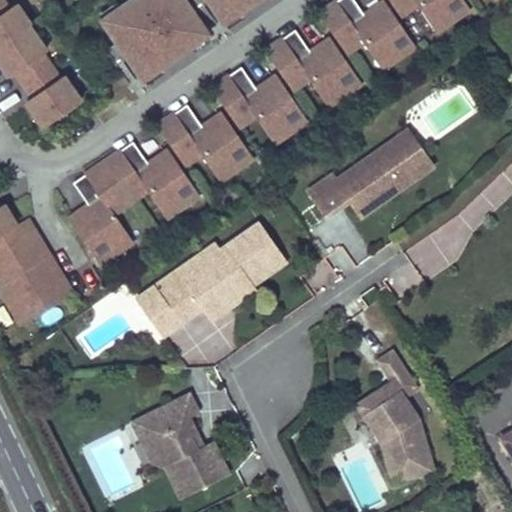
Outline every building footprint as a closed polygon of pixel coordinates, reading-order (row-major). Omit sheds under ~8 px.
[(19,1),(12,6),(7,0),(0,0),(0,52),(13,72),(20,69),(37,94),(31,97),(48,123),(84,98),(67,73),(63,75),(46,50),(50,48),(32,22),(34,21),(19,1)] [(190,0),(130,0),(123,5),(124,8),(108,19),(121,38),(132,54),(147,75),(211,31),(197,9),(190,0)] [(190,0),(197,9),(210,0),(190,0)] [(255,0),(215,0),(228,19),(255,0)] [(360,0),(335,0),(323,9),(350,49),(367,37),(379,54),(395,43),(400,50),(417,38),(390,0),(382,0),(368,10),(360,0)] [(420,0),(421,0),(433,16),(449,5),(455,12),(471,1),(469,0),(396,0),(404,11),(420,0)] [(433,16),(440,28),(473,4),(471,1),(455,12),(449,5),(433,16)] [(422,38),(432,34),(421,7),(411,12),(422,38)] [(313,74),(325,91),(342,80),(346,87),(363,75),(334,34),(314,48),(299,26),(269,46),(297,86),(313,74)] [(132,54),(121,38),(110,46),(121,62),(127,58),(132,54)] [(379,54),(386,65),(419,42),(417,38),(400,50),(395,43),(379,54)] [(245,63),(215,83),(243,123),(260,112),(271,129),(288,117),(293,125),(309,113),(280,71),(261,85),(245,63)] [(332,101),(365,79),(363,75),(346,87),(342,80),(325,91),(332,101)] [(205,149),(217,166),(234,154),(239,162),(254,150),(226,109),(206,123),(191,101),(161,121),(189,161),(205,149)] [(311,117),(309,113),(293,125),(288,117),(271,129),(278,139),(311,117)] [(436,169),(410,132),(398,140),(424,177),(436,169)] [(137,138),(77,179),(92,202),(72,215),(102,257),(118,245),(113,239),(130,227),(118,210),(151,187),(163,203),(180,192),(184,199),(201,188),(172,146),(152,160),(137,138)] [(364,219),(424,177),(398,140),(338,181),(335,175),(310,192),(329,219),(353,203),(364,219)] [(430,282),(511,194),(511,147),(407,260),(430,282)] [(217,166),(225,176),(257,154),(254,150),(239,162),(234,154),(217,166)] [(163,203),(171,214),(203,191),(201,188),(184,199),(180,192),(163,203)] [(2,205),(0,201),(0,278),(19,310),(30,304),(37,314),(78,291),(31,215),(21,222),(8,201),(2,205)] [(252,289),(289,264),(262,225),(221,253),(180,281),(202,313),(215,331),(231,320),(226,312),(255,293),(252,289)] [(118,245),(102,257),(104,260),(137,237),(130,227),(113,239),(118,245)] [(176,275),(180,281),(221,253),(216,246),(176,275)] [(343,247),(329,255),(340,275),(354,267),(343,247)] [(324,289),(338,272),(324,261),(310,278),(324,289)] [(395,294),(420,287),(414,264),(389,271),(395,294)] [(176,275),(155,289),(181,327),(202,313),(180,281),(176,275)] [(181,327),(155,289),(136,302),(162,340),(181,327)] [(226,312),(231,320),(260,300),(255,293),(226,312)] [(19,310),(26,321),(37,314),(30,304),(19,310)] [(420,422),(406,400),(419,391),(395,353),(380,363),(394,384),(396,387),(388,392),(387,389),(360,407),(384,445),(395,483),(435,472),(420,422)] [(168,467),(183,499),(231,475),(215,442),(205,447),(198,450),(193,438),(199,435),(191,418),(201,414),(192,395),(153,414),(162,432),(144,440),(154,462),(168,467)] [(135,422),(144,440),(162,432),(153,414),(135,422)] [(511,433),(503,439),(511,453),(511,433)] [(193,438),(198,450),(205,447),(199,435),(193,438)]
